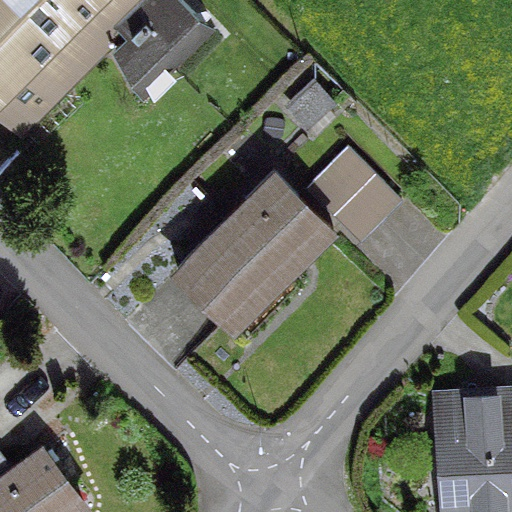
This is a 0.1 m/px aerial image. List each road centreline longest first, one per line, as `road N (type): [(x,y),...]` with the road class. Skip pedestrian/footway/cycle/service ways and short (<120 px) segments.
road 1 (residential): [(511,205),(266,485)]
road 2 (residential): [(257,497),(0,238)]
